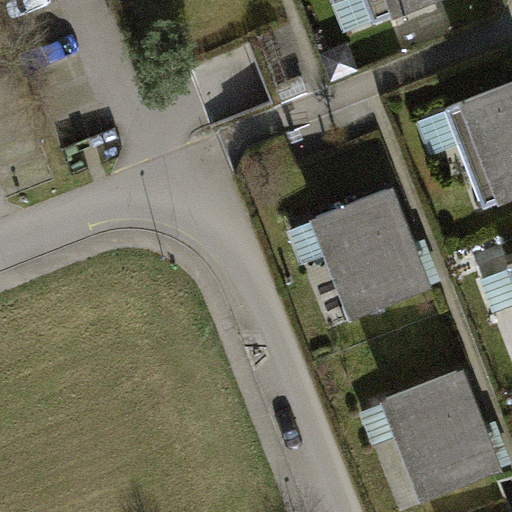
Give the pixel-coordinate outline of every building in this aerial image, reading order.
[(353,0),(365,28),(437,0),(353,0)] [(511,84),(457,107),(495,198),(511,191),(511,84)] [(430,276),(402,193),(309,224),(336,307),(430,276)] [(511,270),(490,280),(511,330),(511,270)] [(463,373),(373,417),(413,498),(503,454),(463,373)]
